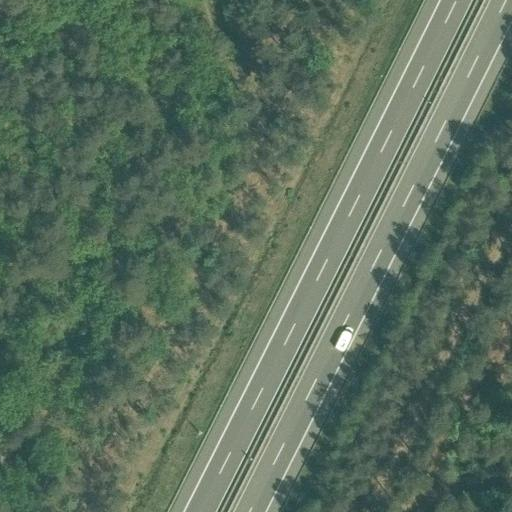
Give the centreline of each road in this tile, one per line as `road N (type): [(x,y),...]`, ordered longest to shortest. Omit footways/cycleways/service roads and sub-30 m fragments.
road 1 (motorway): [(251,511),(506,0)]
road 2 (motorway): [(456,0),(202,511)]
